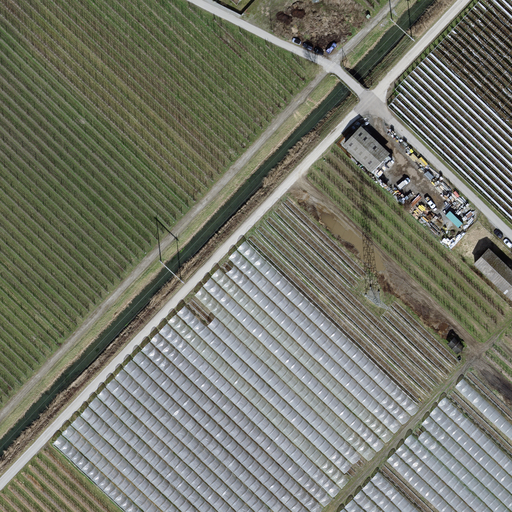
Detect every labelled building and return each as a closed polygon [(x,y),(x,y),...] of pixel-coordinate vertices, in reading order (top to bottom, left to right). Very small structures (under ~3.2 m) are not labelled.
[(387,153),(360,128),(345,145),(372,170),(387,153)] [(267,213),(264,222),(272,225),(275,216),(267,213)] [(511,272),(489,250),(476,264),(511,298),(511,272)] [(211,274),(149,338),(185,340),(183,347),(184,348),(188,358),(194,352),(194,357),(185,366),(199,360),(201,355),(207,355),(207,348),(209,353),(215,351),(213,349),(246,361),(253,354),(246,347),(247,338),(241,338),(237,330),(238,324),(243,329),(248,329),(250,333),(260,334),(264,330),(257,329),(254,322),(256,321),(253,314),(211,274)] [(511,404),(472,367),(455,385),(511,439),(511,404)] [(492,454),(491,438),(445,396),(413,431),(422,439),(434,438),(435,444),(444,443),(445,455),(449,454),(449,459),(457,458),(459,456),(471,454),(475,458),(481,451),(485,455),(492,454)] [(71,422),(54,440),(99,482),(103,478),(97,473),(103,468),(88,455),(76,443),(79,439),(74,435),(79,430),(71,422)]
